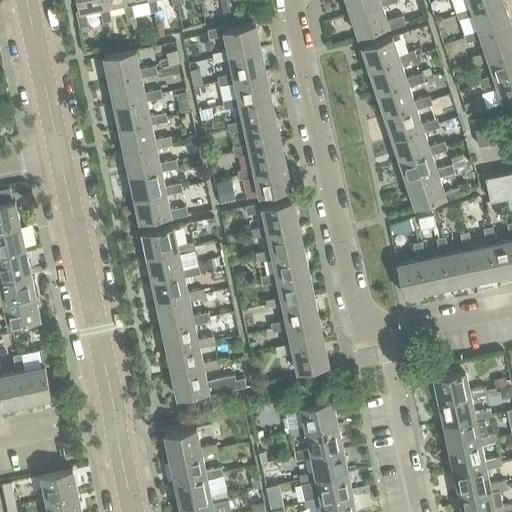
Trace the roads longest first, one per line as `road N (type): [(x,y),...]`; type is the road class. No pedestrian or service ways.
road 1 (residential): [(132,511),(58,149)]
road 2 (residential): [(383,334),(360,332),(292,0)]
road 3 (residential): [(418,511),(383,334)]
road 4 (residential): [(58,149),(23,0)]
road 5 (residential): [(383,334),(511,306)]
